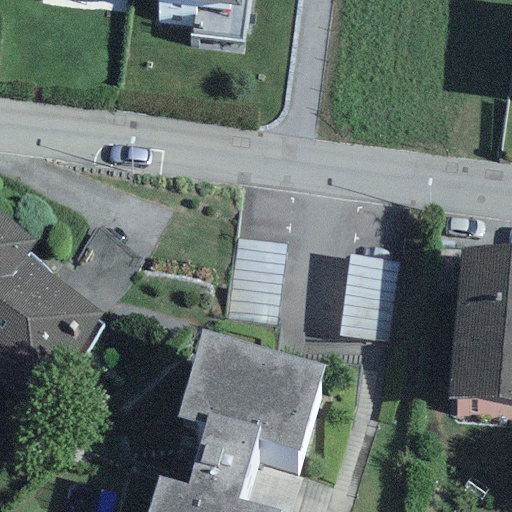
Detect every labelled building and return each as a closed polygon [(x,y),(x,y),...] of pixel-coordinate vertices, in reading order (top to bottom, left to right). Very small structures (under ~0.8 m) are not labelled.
[(246,0),(156,0),(150,44),(239,56),(246,0)] [(35,254),(0,227),(0,383),(37,412),(102,325),(25,268),(35,254)] [(231,319),(278,330),(295,260),(248,249),(231,319)] [(511,271),(463,266),(448,409),(511,415),(511,271)] [(354,268),(349,344),(396,347),(402,271),(354,268)] [(325,384),(202,348),(177,432),(205,440),(187,502),(160,494),(154,511),(241,511),(258,457),(300,469),(325,384)]
